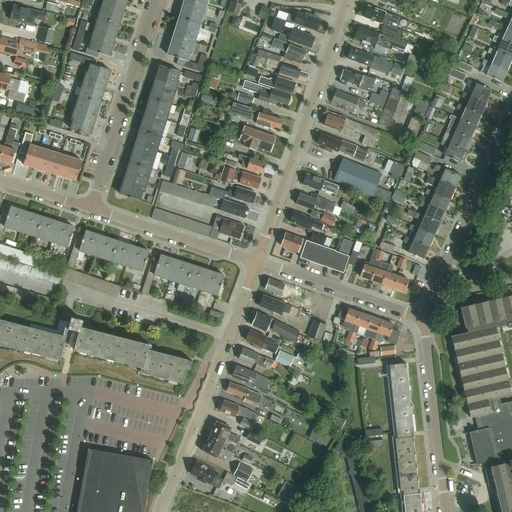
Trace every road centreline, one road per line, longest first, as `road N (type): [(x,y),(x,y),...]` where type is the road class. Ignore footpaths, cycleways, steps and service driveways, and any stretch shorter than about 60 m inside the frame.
road 1 (residential): [(254,263),(346,0)]
road 2 (residential): [(158,511),(254,263)]
road 3 (unclassified): [(89,210),(155,0)]
road 4 (residential): [(423,319),(511,122)]
road 5 (residential): [(445,511),(423,319)]
road 6 (residential): [(254,263),(423,319)]
road 7 (residential): [(89,210),(254,263)]
road 8 (residential): [(50,389),(175,412)]
